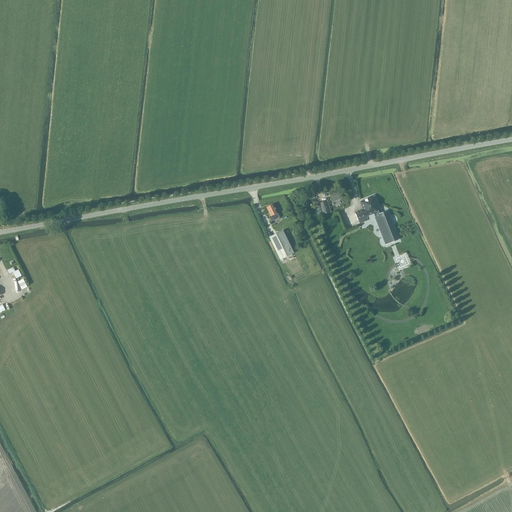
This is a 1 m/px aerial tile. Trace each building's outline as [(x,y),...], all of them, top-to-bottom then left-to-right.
[(331,196),(330,197),(333,206),(343,203),(341,196),(340,193),(331,196)] [(363,210),(355,213),(359,223),(359,224),(375,218),(385,245),(398,240),(387,211),(381,214),(374,196),(369,198),(364,200),(360,202),(363,210)] [(328,201),(326,201),(320,203),(322,209),(317,210),(319,216),(332,212),(328,201)] [(273,205),(267,208),(271,216),(269,217),(272,221),(280,218),(277,212),(277,211),(276,209),(273,205)] [(294,254),(283,231),(269,237),(280,260),(294,254)] [(398,270),(411,265),(406,252),(393,257),(398,270)] [(7,268),(9,273),(13,272),(15,278),(21,275),(18,269),(15,270),(13,265),(7,268)]
